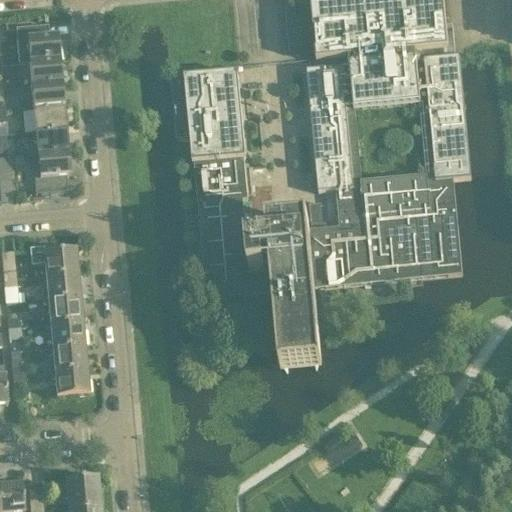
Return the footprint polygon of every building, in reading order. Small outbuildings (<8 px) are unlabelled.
[(170,82),(176,145),(190,144),(192,167),(194,167),(198,208),(204,278),(213,277),(215,302),(274,296),(281,376),(322,372),(315,293),(424,282),(461,279),(452,184),(471,183),(459,59),(436,62),(435,54),(447,53),(442,0),(429,0),(311,11),(316,65),(329,64),(330,71),(306,74),(317,197),(335,195),(336,205),(308,208),(310,224),(267,228),(268,237),(261,238),(262,245),(247,246),(243,203),(248,203),(244,162),(246,162),(238,76),(170,82)] [(28,69),(59,66),(57,40),(48,41),(47,29),(15,32),(16,43),(18,68),(28,67),(28,69)] [(28,69),(30,90),(61,87),(59,66),(28,69)] [(30,90),(32,113),(63,110),(61,87),(30,90)] [(32,113),(34,136),(65,133),(63,110),(32,113)] [(34,136),(36,159),(67,157),(65,133),(34,136)] [(69,180),(67,157),(36,159),(31,160),(35,199),(67,196),(65,180),(69,180)] [(0,162),(0,185),(14,185),(12,161),(6,162),(0,162)] [(43,268),(44,281),(78,278),(75,252),(43,255),(42,251),(28,252),(30,269),(43,268)] [(0,256),(2,277),(15,276),(13,254),(0,256)] [(2,277),(3,285),(16,284),(15,276),(2,277)] [(44,281),(47,305),(80,301),(78,278),(44,281)] [(17,297),(17,291),(16,284),(3,285),(5,307),(23,306),(22,297),(17,297)] [(47,305),(49,329),(82,326),(80,301),(47,305)] [(6,322),(7,328),(7,333),(19,331),(18,321),(6,322)] [(49,329),(51,352),(85,349),(82,326),(49,329)] [(20,343),(19,331),(7,333),(8,344),(20,343)] [(51,352),(53,376),(87,373),(85,349),(51,352)] [(19,355),(10,356),(11,371),(20,371),(19,355)] [(11,371),(12,380),(25,379),(24,370),(20,371),(11,371)] [(89,397),(87,373),(53,376),(56,400),(89,397)] [(12,380),(13,388),(26,387),(25,379),(12,380)] [(64,484),(66,511),(99,511),(96,481),(64,484)] [(27,488),(29,511),(42,511),(40,487),(27,488)] [(0,490),(0,511),(22,511),(21,488),(0,490)]
